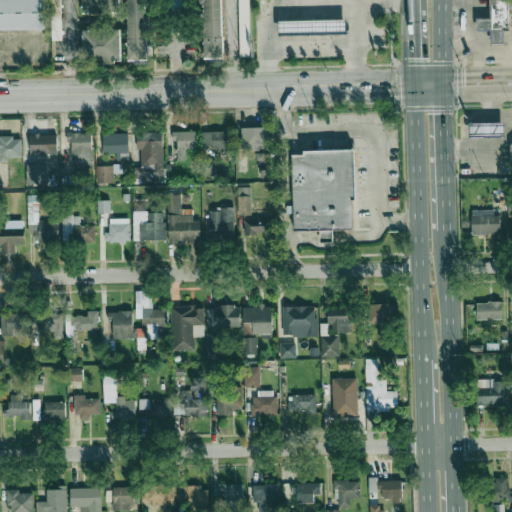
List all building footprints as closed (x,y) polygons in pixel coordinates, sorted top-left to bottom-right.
[(0,0),(0,29),(44,28),(43,0),(0,0)] [(49,0),(51,40),(62,39),(60,0),(49,0)] [(81,0),(82,13),(119,12),(119,0),(81,0)] [(126,0),(127,60),(148,59),(147,13),(145,13),(145,0),(126,0)] [(222,58),(220,0),(201,0),(203,58),(222,58)] [(249,56),(248,0),(238,0),(239,57),(249,56)] [(511,0),(489,0),(490,18),(476,18),(477,30),(490,29),(491,43),(503,43),(502,28),(508,28),(508,9),(511,8),(511,0)] [(346,19),(278,20),(278,34),(346,32),(346,19)] [(120,59),(119,28),(82,29),(83,60),(120,59)] [(469,136),(505,135),(504,123),(469,124),(469,136)] [(268,149),(267,127),(241,128),(242,150),(268,149)] [(196,131),(172,131),(172,141),(176,140),(177,160),(186,160),(186,149),(196,149),(196,131)] [(201,131),(202,148),(231,147),(231,131),(201,131)] [(91,166),(92,133),(67,132),(66,142),(72,142),(72,166),(91,166)] [(138,132),(139,167),(135,167),(135,183),(164,182),(163,132),(138,132)] [(127,133),(103,134),(103,152),(116,152),(116,160),(128,159),(127,133)] [(29,134),(30,155),(57,154),(57,134),(29,134)] [(0,162),(8,162),(8,158),(22,157),(21,136),(0,136),(0,162)] [(353,149),(303,151),(303,154),(292,155),(294,231),(320,231),(320,243),(333,243),(332,230),(355,230),(353,149)] [(203,175),(215,175),(214,158),(202,159),(203,175)] [(26,184),(48,183),(48,163),(26,164),(26,184)] [(97,183),(113,183),(114,172),(122,173),(122,165),(97,165),(97,183)] [(250,187),(238,187),(239,215),(251,215),(250,187)] [(168,242),(201,241),(200,220),(193,221),(192,214),(181,215),(181,193),(167,194),(168,242)] [(110,200),(97,200),(98,213),(110,213),(110,200)] [(209,208),(209,239),(233,239),(234,209),(209,208)] [(472,234),(498,233),(498,209),(471,210),(472,234)] [(95,225),(80,225),(80,215),(63,216),(63,243),(95,242),(95,225)] [(109,219),(110,232),(104,232),(105,242),(130,241),(129,218),(109,219)] [(244,219),(244,237),(272,236),(272,218),(244,219)] [(24,227),(0,227),(0,253),(16,253),(15,244),(25,244),(24,227)] [(476,319),(501,319),(502,302),(477,302),(476,319)] [(370,322),(391,321),(391,303),(370,303),(370,322)] [(172,350),(194,350),(193,325),(204,325),(204,308),(195,308),(195,305),(171,306),(172,350)] [(243,334),(272,333),(272,305),(243,306),(243,334)] [(353,332),(354,306),(327,305),(327,324),(333,325),(333,332),(353,332)] [(240,307),(207,306),(207,327),(240,327),(240,307)] [(282,306),(283,335),(317,335),(316,306),(282,306)] [(168,308),(146,308),(146,325),(167,325),(168,308)] [(99,330),(98,310),(87,311),(87,315),(73,315),(73,330),(99,330)] [(133,311),(107,311),(107,321),(113,321),(113,339),(133,338),(133,311)] [(26,312),(0,313),(1,336),(27,335),(26,312)] [(38,332),(54,332),(54,339),(64,339),(63,312),(37,313),(38,332)] [(208,351),(220,351),(220,333),(207,333),(208,351)] [(339,356),(339,336),(321,336),(321,356),(339,356)] [(256,354),(257,337),(242,337),(242,353),(256,354)] [(295,343),(280,343),(280,358),(295,358),(295,343)] [(366,410),(398,409),(397,390),(386,391),(386,379),(379,379),(379,359),(365,359),(366,410)] [(68,381),(83,380),(82,367),(68,368),(68,381)] [(259,367),(243,367),(244,386),(260,386),(259,367)] [(135,398),(117,398),(116,375),(103,375),(104,403),(116,402),(116,411),(111,411),(111,419),(135,418),(135,398)] [(206,377),(192,377),(193,393),(206,392),(206,377)] [(358,414),(357,378),(332,378),(333,414),(358,414)] [(477,405),(505,405),(504,379),(477,380),(477,405)] [(241,413),(242,384),(227,384),(227,394),(217,394),(216,413),(241,413)] [(174,415),(207,415),(207,399),(192,399),(192,390),(181,390),(181,400),(174,400),(174,415)] [(277,414),(276,390),(253,390),(253,415),(277,414)] [(30,402),(21,401),(22,394),(9,393),(9,405),(3,405),(3,416),(21,416),(21,419),(30,419),(30,402)] [(316,414),(316,394),(288,395),(288,410),(305,410),(305,414),(316,414)] [(75,417),(90,417),(90,414),(100,414),(100,398),(84,398),(84,395),(74,395),(75,417)] [(169,399),(139,400),(139,418),(170,417),(169,399)] [(65,401),(43,402),(44,409),(34,410),(34,420),(66,419),(65,401)] [(401,480),(377,480),(377,477),(368,477),(368,492),(382,491),(382,499),(402,499),(401,480)] [(508,499),(509,478),(494,477),(493,499),(508,499)] [(359,498),(360,480),(333,480),(333,488),(338,488),(338,507),(350,507),(350,498),(359,498)] [(297,483),(297,502),(314,502),(313,494),(321,494),(321,482),(297,483)] [(273,511),(274,501),(280,500),(279,483),(252,484),(252,500),(258,500),(258,511),(273,511)] [(183,487),(184,505),(209,505),(208,486),(183,487)] [(66,511),(67,487),(46,487),(46,501),(37,501),(36,511),(66,511)] [(101,511),(101,487),(70,488),(70,507),(80,507),(80,511),(84,511),(88,511),(101,511)] [(112,510),(130,510),(130,504),(138,504),(138,487),(112,487),(112,510)] [(174,505),(173,487),(142,488),(143,509),(166,508),(166,505),(174,505)] [(33,511),(33,492),(20,493),(19,489),(8,489),(8,511),(33,511)]
